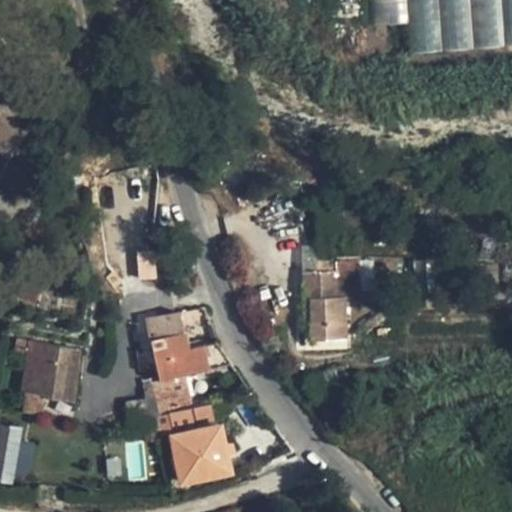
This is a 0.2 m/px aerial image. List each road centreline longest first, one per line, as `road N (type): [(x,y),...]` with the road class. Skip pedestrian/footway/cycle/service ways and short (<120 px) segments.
road 1 (unclassified): [(379,511),(267,390),(230,332),(127,0)]
road 2 (track): [(70,0),(82,158),(53,203),(35,208),(0,198)]
road 3 (track): [(178,511),(285,477),(324,455)]
